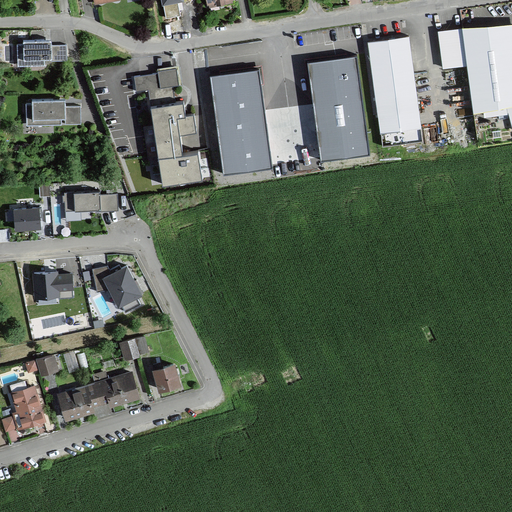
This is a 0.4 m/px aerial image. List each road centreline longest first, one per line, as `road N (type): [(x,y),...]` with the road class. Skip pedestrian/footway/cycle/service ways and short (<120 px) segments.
road 1 (residential): [(0,250),(134,244),(162,280),(213,386),(199,400),(0,461)]
road 2 (residential): [(461,0),(158,49),(77,21),(0,22)]
